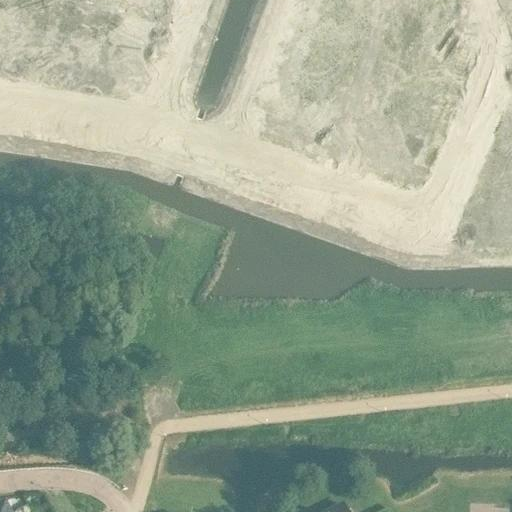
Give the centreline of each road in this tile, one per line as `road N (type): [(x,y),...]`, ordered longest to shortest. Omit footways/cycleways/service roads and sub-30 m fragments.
road 1 (residential): [(492,0),(509,45),(444,231),(152,132)]
road 2 (residential): [(152,132),(0,115)]
road 3 (residential): [(152,132),(199,0)]
road 4 (residential): [(0,484),(94,488),(126,511)]
